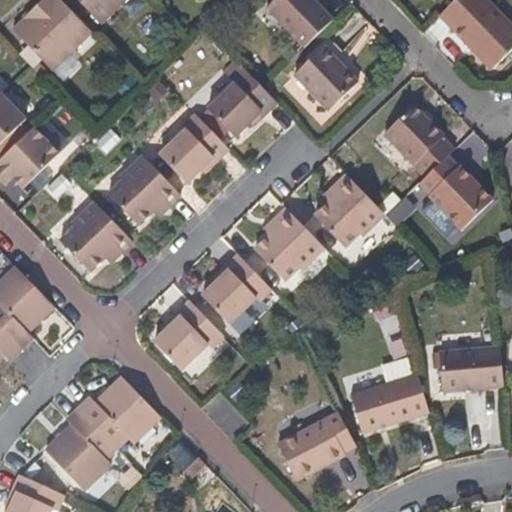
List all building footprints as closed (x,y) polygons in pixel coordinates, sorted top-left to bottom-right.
[(91,34),(70,13),(57,0),(54,0),(17,37),(52,72),(91,34)] [(74,0),(100,26),(126,0),(74,0)] [(332,23),(310,0),(279,0),(267,12),(304,51),(332,23)] [(511,49),(511,27),(485,0),(455,0),(440,15),(439,16),(491,71),(511,49)] [(324,54),(294,81),(331,118),(360,90),(324,54)] [(263,117),(276,105),(249,77),(241,68),(199,107),(230,139),(247,124),(259,113),(263,117)] [(0,145),(25,121),(0,93),(0,145)] [(451,153),(441,142),(445,138),(415,107),(383,138),(423,180),(451,153)] [(251,129),(263,117),(259,113),(247,124),(251,129)] [(228,150),(192,114),(152,152),(184,185),(200,170),(212,159),(216,163),(228,150)] [(23,191),(59,155),(32,128),(0,159),(0,180),(7,174),(13,180),(23,191)] [(204,174),(216,163),(212,159),(200,170),(204,174)] [(152,213),(162,203),(168,209),(180,196),(144,160),(105,199),(135,230),(152,213)] [(458,169),(426,198),(460,234),(492,205),(458,169)] [(0,181),(5,187),(13,180),(7,174),(0,180),(0,181)] [(341,251),(380,214),(344,176),(331,189),(337,195),(311,219),(341,251)] [(326,205),(337,195),(331,189),(321,198),(326,205)] [(157,219),(168,209),(162,203),(152,213),(157,219)] [(133,243),(96,206),(56,245),(86,277),(104,260),(114,251),(120,256),(133,243)] [(278,238),(296,222),(284,210),(267,227),(273,233),(278,238)] [(282,287),(321,248),(296,222),(278,238),(273,233),(267,239),(250,255),(282,287)] [(273,233),(267,227),(261,233),(267,239),(273,233)] [(108,265),(120,256),(114,251),(104,260),(108,265)] [(233,333),(274,294),(243,262),(237,256),(225,268),(228,271),(216,283),(201,298),(233,333)] [(27,333),(52,307),(14,266),(0,279),(0,327),(20,349),(31,338),(27,333)] [(216,283),(228,271),(225,268),(212,280),(216,283)] [(226,341),(198,312),(188,301),(176,313),(180,318),(169,329),(153,344),(186,378),(226,341)] [(169,329),(180,318),(176,313),(165,325),(169,329)] [(8,361),(20,349),(0,327),(0,358),(3,356),(8,361)] [(501,382),(499,351),(438,357),(441,396),(502,391),(501,382)] [(161,419),(133,391),(120,377),(94,403),(90,399),(78,409),(122,456),(161,419)] [(430,421),(422,393),(419,383),(352,402),(363,440),(430,421)] [(122,456),(78,409),(65,421),(69,427),(41,453),(82,494),(122,456)] [(340,450),(353,443),(335,410),(273,442),(293,477),(341,452),(340,450)] [(179,443),(165,457),(181,474),(196,460),(179,443)] [(51,511),(53,510),(60,495),(19,475),(11,494),(16,495),(10,510),(8,511),(51,511)] [(10,510),(16,495),(11,494),(4,508),(10,510)] [(57,511),(59,511),(66,497),(60,495),(53,510),(57,511)]
